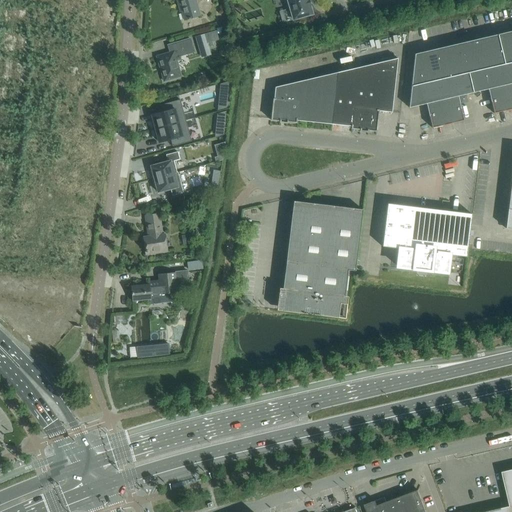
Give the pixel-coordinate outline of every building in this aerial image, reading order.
[(196,0),(176,0),(179,7),(180,7),(184,20),(188,19),(189,19),(191,19),(190,18),(199,15),(196,0)] [(308,0),(286,0),(285,1),(288,10),(290,9),(293,20),(312,14),(309,6),(310,5),(308,0)] [(511,31),(414,54),(409,108),(426,104),(432,128),(463,120),(458,96),(488,89),(493,113),(511,108),(511,31)] [(193,51),(190,39),(168,46),(171,45),(173,52),(156,57),(159,66),(160,67),(161,67),(162,71),(161,71),(161,72),(164,81),(181,76),(175,57),(193,51)] [(337,72),(332,124),(353,127),(353,128),(378,131),(379,111),(393,112),(399,59),(337,72)] [(332,124),(337,72),(275,87),(273,99),(271,120),(279,121),(279,122),(287,123),(287,122),(295,123),(296,121),(332,124)] [(163,112),(151,115),(155,129),(185,120),(180,100),(161,105),(163,112)] [(185,120),(155,129),(159,142),(170,139),(172,147),(191,141),(185,120)] [(176,172),(173,161),(174,161),(175,161),(176,160),(179,159),(177,152),(166,155),(167,162),(150,166),(152,171),(150,172),(152,179),(177,172),(176,172)] [(183,193),(177,172),(152,179),(154,187),(156,187),(158,192),(170,189),(172,196),(183,193)] [(355,271),(362,209),(293,201),(281,298),(278,298),(276,310),(345,318),(347,296),(344,296),(347,270),(355,271)] [(399,249),(397,266),(413,268),(413,269),(419,269),(419,271),(424,271),(424,270),(430,271),(430,270),(447,272),(449,255),(466,257),(467,249),(471,214),(387,204),(382,246),(399,249)] [(167,251),(164,234),(162,235),(159,214),(145,216),(146,224),(149,223),(151,236),(143,237),(146,254),(167,251)] [(200,237),(185,237),(185,247),(200,247),(200,237)] [(205,262),(190,264),(191,272),(206,270),(205,262)] [(177,292),(175,272),(158,274),(159,282),(148,283),(148,284),(131,286),(132,301),(149,299),(150,304),(161,303),(160,294),(177,292)] [(167,344),(137,347),(138,357),(168,354),(167,344)] [(511,511),(511,469),(502,472),(510,506),(511,511)] [(195,477),(171,483),(173,488),(196,481),(195,477)] [(426,511),(418,490),(382,504),(377,505),(376,501),(365,505),(367,511),(426,511)]
